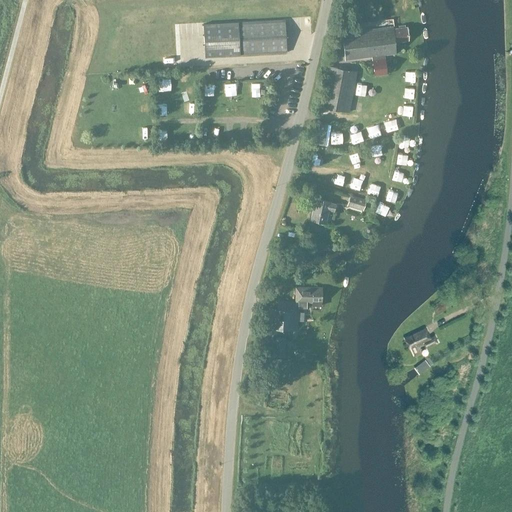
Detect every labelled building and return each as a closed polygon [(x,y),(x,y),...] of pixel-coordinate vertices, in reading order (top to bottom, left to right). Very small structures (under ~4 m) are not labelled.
[(284,20),(238,23),(204,25),(205,49),(239,47),(239,55),(286,52),(284,20)] [(371,57),(385,55),(396,54),(395,46),(398,45),(398,41),(408,40),(407,27),(405,27),(404,25),(398,26),(398,28),(393,29),(392,27),(341,34),(345,61),(371,57)] [(357,72),(332,67),(333,62),(333,61),(334,56),(330,55),(329,60),(328,67),(320,107),(349,113),(357,72)] [(385,55),(371,57),(373,65),(374,76),(387,74),(386,64),(385,55)] [(155,82),(169,81),(168,68),(154,69),(155,82)] [(257,93),(257,80),(247,81),(247,93),(257,93)] [(212,88),(212,81),(202,81),(202,89),(212,88)] [(395,123),(383,127),(385,134),(397,130),(395,123)] [(318,125),(315,143),(323,145),(326,126),(318,125)] [(213,129),(202,128),(201,140),(213,140),(213,129)] [(395,148),(401,150),(404,137),(398,136),(395,148)] [(349,152),(350,164),(359,164),(359,152),(349,152)] [(404,166),(406,154),(395,153),(394,164),(404,166)] [(342,185),(343,175),(335,174),(333,184),(342,185)] [(368,187),(366,193),(377,198),(379,192),(368,187)] [(383,202),(394,204),(396,192),(385,190),(383,202)] [(349,195),(346,206),(363,211),(366,200),(349,195)] [(316,199),(311,220),(325,224),(327,210),(334,212),(336,204),(329,203),(329,202),(316,199)] [(374,215),(379,217),(382,204),(376,203),(374,215)] [(304,303),(312,303),(312,306),(321,306),(321,301),(322,301),(322,288),(295,287),(295,302),(278,302),(278,309),(269,309),(269,329),(298,329),(298,307),(304,307),(304,303)] [(457,304),(452,295),(426,308),(431,317),(457,304)] [(418,345),(424,342),(426,347),(437,342),(434,336),(430,338),(426,328),(405,338),(409,347),(417,344),(418,345)] [(271,357),(284,358),(286,338),(273,337),(271,357)] [(415,367),(417,371),(428,362),(425,359),(415,367)]
